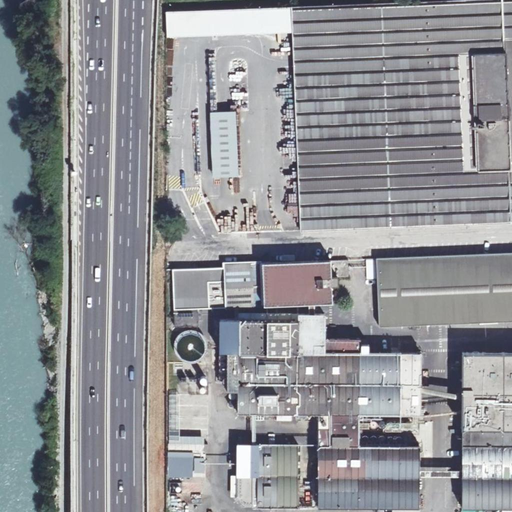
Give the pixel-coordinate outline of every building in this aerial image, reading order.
[(511,0),(432,0),(386,2),(373,3),(292,6),(293,33),(302,229),(511,220),(511,0)] [(166,39),(293,33),(292,6),(213,9),(174,11),(166,11),(166,39)] [(237,87),(252,86),(251,67),(236,68),(237,87)] [(251,109),(250,96),(240,96),(241,109),(251,109)] [(210,177),(236,176),(232,110),(206,111),(210,177)] [(244,175),(242,126),(234,127),(236,175),(244,175)] [(511,253),(376,259),(377,277),(379,326),(511,320),(511,253)] [(175,309),(178,309),(178,317),(175,317),(175,326),(199,325),(199,308),(331,302),(331,285),(337,284),(337,277),(348,276),(347,259),(225,264),(225,267),(174,269),(175,309)] [(376,259),(365,259),(366,278),(377,277),(376,259)] [(392,511),(419,511),(420,445),(359,444),(360,413),(420,414),(421,352),(369,352),(369,344),(361,344),(361,352),(360,351),(360,339),(325,339),(324,313),(299,313),(299,319),(272,319),(221,319),(221,352),(229,352),(229,383),(238,383),(238,413),(318,414),(318,480),(318,506),(392,506),(392,511)] [(511,351),(463,352),(462,507),(511,506),(511,351)] [(282,444),(299,444),(299,425),(282,425),(282,444)] [(170,443),(169,475),(193,475),(193,465),(203,466),(203,444),(170,443)] [(318,506),(318,480),(299,480),(299,444),(282,444),(222,444),(221,478),(237,479),(237,498),(244,505),(318,506)]
